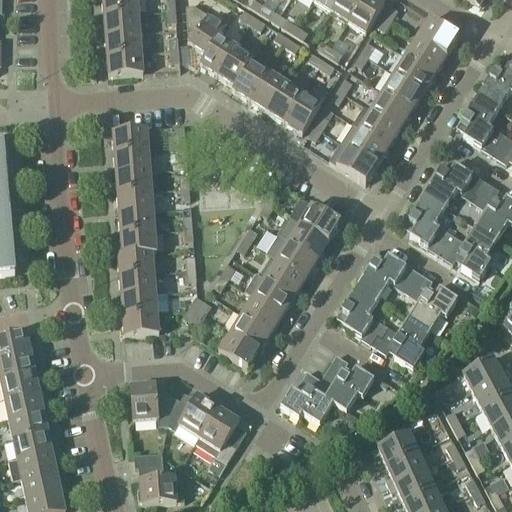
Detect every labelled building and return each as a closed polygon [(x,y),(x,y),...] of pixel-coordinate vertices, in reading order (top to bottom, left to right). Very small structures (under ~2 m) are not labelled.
[(102,0),(104,20),(138,18),(136,0),(102,0)] [(316,0),(313,6),(330,17),(340,0),(316,0)] [(340,0),(330,17),(348,28),(364,0),(340,0)] [(369,0),(364,0),(348,28),(365,39),(384,9),(369,0)] [(486,0),(458,0),(471,8),(473,4),(481,9),(486,0)] [(166,3),(167,16),(176,15),(175,2),(166,3)] [(247,11),(258,17),(263,9),(252,3),(247,11)] [(263,9),(258,17),(269,24),(273,16),(263,9)] [(196,54),(206,60),(219,41),(226,31),(194,11),(185,12),(188,44),(198,50),(196,54)] [(390,11),(384,21),(391,26),(397,16),(390,11)] [(176,15),(167,16),(168,28),(177,28),(176,15)] [(239,23),(250,30),(255,22),(244,15),(239,23)] [(104,20),(105,41),(139,38),(138,18),(104,20)] [(292,28),(295,24),(289,20),(286,24),(287,25),(292,28)] [(391,26),(384,21),(376,33),(384,37),(391,26)] [(255,22),(250,30),(261,37),(266,29),(255,22)] [(429,24),(417,42),(447,61),(458,43),(429,24)] [(282,32),(292,39),(297,31),(292,28),(287,25),(282,32)] [(297,31),(292,39),(303,46),(308,38),(297,31)] [(274,45),(284,52),(289,44),(279,37),(274,45)] [(105,41),(107,61),(141,59),(139,38),(105,41)] [(199,70),(217,81),(236,52),(219,41),(206,60),(199,70)] [(417,42),(406,61),(435,79),(447,61),(417,42)] [(169,44),(170,56),(178,56),(177,43),(169,44)] [(289,44),(284,52),(295,59),(300,51),(289,44)] [(316,54),(327,61),(332,53),(321,46),(316,54)] [(367,48),(361,58),(369,63),(375,53),(367,48)] [(217,81),(234,92),(251,66),(252,67),(254,63),(236,52),(217,81)] [(332,53),(327,61),(338,68),(343,60),(332,53)] [(178,56),(170,56),(171,69),(179,68),(178,56)] [(369,63),(361,58),(354,69),(362,74),(369,63)] [(141,59),(107,61),(108,82),(142,79),(141,59)] [(308,67),(319,73),(324,66),(313,59),(308,67)] [(406,61),(394,79),(424,98),(435,79),(406,61)] [(232,95),(250,106),(268,77),(252,67),(251,66),(234,92),(232,95)] [(324,66),(319,73),(330,80),(335,73),(324,66)] [(497,68),(477,100),(499,114),(510,98),(511,99),(511,72),(508,70),(505,75),(497,70),(498,69),(497,68)] [(250,106),(267,117),(285,88),(268,77),(250,106)] [(394,79),(383,97),(412,116),(424,98),(394,79)] [(345,84),(338,95),(346,99),(352,89),(345,84)] [(267,117),(284,128),(303,99),(285,88),(267,117)] [(346,99),(338,95),(331,106),(338,111),(346,99)] [(383,97),(371,115),(401,134),(412,116),(383,97)] [(303,99),(284,128),(302,140),(321,110),(303,99)] [(479,154),(490,161),(497,150),(502,153),(508,143),(493,133),(492,134),(488,131),(499,114),(477,100),(456,133),(457,134),(458,132),(466,137),(463,142),(480,153),(479,154)] [(364,111),(353,129),(389,152),(401,134),(371,115),(371,116),(364,111)] [(320,121),(314,131),(322,136),(328,125),(320,121)] [(341,148),(347,153),(348,152),(378,171),(389,152),(353,129),(341,148)] [(322,136),(314,131),(307,142),(315,147),(322,136)] [(113,137),(114,158),(149,156),(147,135),(113,137)] [(176,141),(177,153),(186,153),(185,140),(176,141)] [(497,150),(490,161),(506,171),(510,165),(511,166),(511,145),(508,143),(502,153),(497,150)] [(348,152),(347,153),(336,171),(365,190),(378,171),(348,152)] [(186,153),(177,153),(178,166),(187,165),(186,153)] [(114,158),(116,178),(150,176),(149,156),(114,158)] [(443,168),(423,199),(446,213),(456,197),(460,199),(460,200),(475,210),(482,199),(477,196),(483,186),(472,180),(472,181),(454,169),(451,174),(444,170),(444,169),(443,168)] [(0,172),(0,193),(6,193),(6,185),(9,185),(7,172),(5,172),(0,172)] [(116,178),(117,199),(152,196),(150,176),(116,178)] [(179,182),(180,194),(189,193),(188,181),(179,182)] [(499,196),(483,186),(477,196),(482,199),(475,210),(485,216),(475,232),(497,245),(507,229),(511,232),(511,206),(505,202),(502,207),(495,202),(499,196)] [(0,193),(0,215),(9,215),(8,206),(10,206),(9,193),(7,194),(6,193),(0,193)] [(189,193),(180,194),(181,207),(190,206),(189,193)] [(117,199),(119,219),(153,217),(152,196),(117,199)] [(273,198),(267,207),(274,212),(280,202),(273,198)] [(426,253),(436,260),(443,249),(448,252),(455,242),(439,232),(439,233),(435,231),(446,213),(423,199),(403,232),(404,233),(405,232),(412,236),(409,241),(427,252),(426,253)] [(301,204),(289,222),(329,247),(340,229),(301,204)] [(274,212),(267,207),(260,219),(267,224),(274,212)] [(0,215),(0,237),(11,236),(10,228),(12,228),(11,215),(9,215),(0,215)] [(119,219),(120,240),(155,237),(153,217),(119,219)] [(183,222),(184,235),(192,234),(192,222),(183,222)] [(289,222),(278,240),(317,265),(329,247),(289,222)] [(443,249),(436,260),(452,270),(456,264),(463,269),(460,274),(479,285),(491,267),(486,264),(497,245),(475,232),(465,248),(455,242),(448,252),(443,249)] [(192,234),(184,235),(185,247),(193,247),(192,234)] [(249,234),(243,244),(251,249),(257,239),(249,234)] [(0,237),(0,258),(13,258),(12,250),(14,249),(13,236),(11,236),(0,237)] [(120,240),(122,259),(122,260),(153,258),(153,259),(156,258),(155,237),(120,240)] [(266,259),(276,265),(306,284),(317,265),(278,240),(266,259)] [(251,249),(243,244),(236,255),(244,260),(251,249)] [(13,258),(0,258),(0,281),(14,280),(14,271),(16,271),(15,258),(13,258)] [(118,260),(120,281),(154,278),(153,259),(153,258),(122,260),(122,259),(118,260)] [(377,259),(357,290),(379,304),(390,287),(394,290),(393,291),(408,301),(415,290),(410,287),(416,277),(406,271),(405,272),(388,261),(384,266),(377,261),(378,260),(377,259)] [(186,263),(187,276),(195,275),(194,263),(186,263)] [(276,265),(265,283),(294,302),(306,284),(276,265)] [(227,271),(221,281),(228,285),(234,275),(227,271)] [(195,275),(187,276),(188,288),(196,287),(195,275)] [(432,288),(416,277),(410,287),(415,290),(408,301),(419,307),(409,323),(431,337),(441,320),(446,324),(458,305),(439,293),(436,298),(428,294),(432,288)] [(120,281),(121,301),(156,298),(154,278),(120,281)] [(245,297),(253,302),(253,301),(283,320),(294,302),(265,283),(257,278),(245,297)] [(228,285),(221,281),(213,292),(221,297),(228,285)] [(359,344),(370,351),(377,340),(382,343),(388,333),(373,323),(372,324),(368,322),(379,304),(357,290),(336,323),(337,324),(338,322),(345,327),(342,332),(360,343),(359,344)] [(121,301),(123,321),(157,319),(156,298),(121,301)] [(253,301),(253,302),(242,320),(271,338),(283,320),(253,301)] [(196,302),(189,312),(198,317),(204,307),(196,302)] [(503,343),(508,348),(511,343),(511,302),(501,314),(507,320),(498,329),(508,338),(503,343)] [(204,307),(198,317),(205,322),(211,312),(204,307)] [(471,308),(467,314),(474,319),(478,313),(471,308)] [(182,323),(191,329),(198,317),(189,312),(182,323)] [(198,317),(191,329),(198,333),(205,322),(198,317)] [(157,319),(123,321),(124,342),(159,340),(157,319)] [(242,320),(230,338),(260,357),(271,338),(242,320)] [(377,340),(370,351),(386,361),(389,355),(397,360),(394,364),(413,376),(424,358),(419,355),(431,337),(409,323),(399,339),(388,333),(382,343),(377,340)] [(0,342),(0,363),(30,357),(26,337),(0,342)] [(260,357),(230,338),(218,357),(248,376),(260,357)] [(0,363),(0,384),(35,377),(30,357),(0,363)] [(337,361),(320,386),(331,393),(325,404),(332,409),(346,418),(357,400),(362,403),(374,385),(356,373),(352,378),(345,373),(348,369),(337,361)] [(463,380),(472,398),(502,382),(492,363),(469,375),(465,368),(454,374),(458,383),(463,380)] [(0,384),(0,389),(3,405),(39,397),(35,377),(0,384)] [(331,393),(320,386),(307,377),(299,389),(301,390),(296,397),(292,394),(280,412),(298,424),(302,419),(319,430),(332,409),(325,404),(331,393)] [(472,398),(481,416),(511,399),(502,382),(472,398)] [(158,432),(167,432),(174,403),(157,405),(156,391),(144,391),(144,388),(133,389),(133,392),(130,392),(131,398),(133,427),(158,425),(158,432)] [(3,405),(8,425),(43,417),(39,397),(3,405)] [(481,416),(491,434),(511,422),(511,399),(481,416)] [(195,449),(199,451),(223,414),(208,404),(206,407),(197,401),(189,413),(175,403),(174,403),(167,432),(175,436),(178,431),(198,444),(195,449)] [(223,414),(199,451),(227,469),(242,446),(231,439),(239,427),(229,421),(231,419),(223,414)] [(439,421),(437,416),(429,419),(431,424),(439,421)] [(446,421),(452,432),(460,427),(454,416),(446,421)] [(8,425),(12,445),(47,437),(43,417),(8,425)] [(511,422),(491,434),(501,452),(511,445),(511,422)] [(460,427),(452,432),(457,443),(465,438),(460,427)] [(380,459),(386,471),(417,456),(409,438),(413,436),(409,428),(398,433),(401,441),(371,455),(374,462),(380,459)] [(12,445),(16,465),(52,457),(47,437),(12,445)] [(511,445),(501,452),(510,470),(511,469),(511,445)] [(446,452),(452,463),(460,459),(454,448),(446,452)] [(465,456),(471,468),(479,463),(473,452),(465,456)] [(385,485),(388,492),(426,475),(417,456),(386,471),(391,482),(385,485)] [(13,487),(21,485),(20,484),(56,477),(52,457),(16,465),(8,466),(13,487)] [(133,461),(134,474),(163,471),(162,459),(133,461)] [(460,459),(452,463),(457,474),(465,470),(460,459)] [(479,463),(471,468),(477,479),(485,475),(479,463)] [(397,496),(403,508),(434,493),(426,475),(388,492),(391,499),(397,496)] [(20,484),(21,485),(25,504),(60,497),(56,477),(20,484)] [(138,507),(141,507),(141,510),(184,507),(182,482),(140,485),(141,496),(137,496),(138,507)] [(465,488),(471,499),(479,495),(473,484),(465,488)] [(484,493),(490,504),(498,500),(492,488),(484,493)] [(443,511),(434,493),(403,508),(404,511),(443,511)] [(479,495),(471,499),(477,510),(485,506),(479,495)] [(63,511),(60,497),(25,504),(26,511),(63,511)] [(498,500),(490,504),(494,511),(502,511),(504,511),(498,500)]
